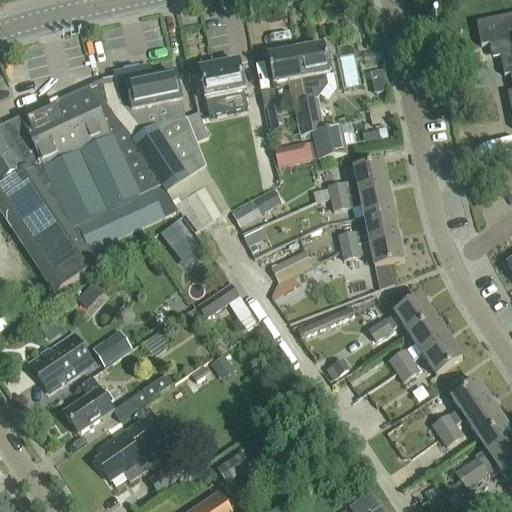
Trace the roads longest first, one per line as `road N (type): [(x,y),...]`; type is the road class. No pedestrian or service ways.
road 1 (residential): [(511,361),(451,257),(388,0)]
road 2 (tertiary): [(0,31),(124,0)]
